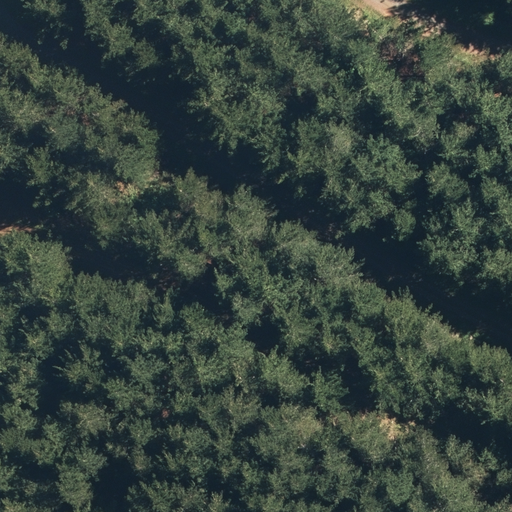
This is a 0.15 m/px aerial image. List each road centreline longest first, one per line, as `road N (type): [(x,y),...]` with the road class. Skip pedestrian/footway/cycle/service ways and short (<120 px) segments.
road 1 (track): [(0,16),(363,251),(511,328)]
road 2 (track): [(511,50),(381,0)]
